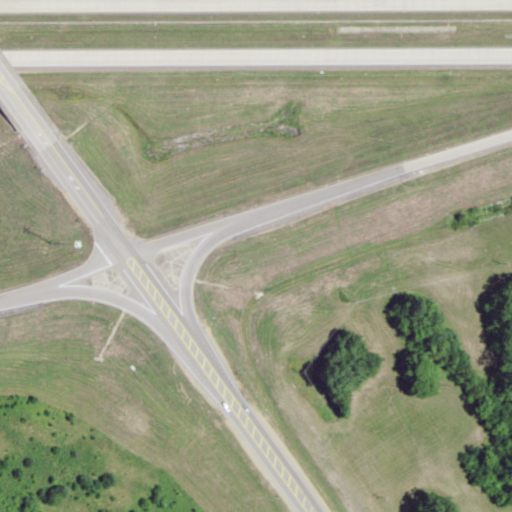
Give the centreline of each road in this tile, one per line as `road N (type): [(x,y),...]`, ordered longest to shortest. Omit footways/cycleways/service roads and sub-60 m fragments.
road 1 (motorway): [(0,60),(511,58)]
road 2 (motorway): [(511,2),(0,2)]
road 3 (secondary): [(308,511),(36,143)]
road 4 (motorway): [(121,256),(511,133)]
road 5 (motorway): [(36,290),(100,292),(176,327)]
road 6 (motorway): [(176,327),(181,285),(199,245),(225,223)]
